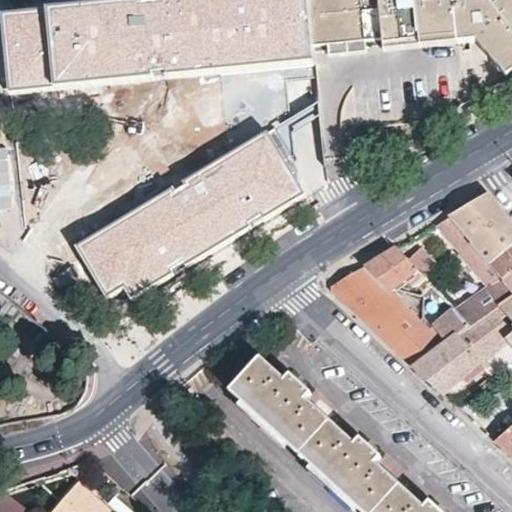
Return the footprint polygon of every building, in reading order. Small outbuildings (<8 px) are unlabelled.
[(312,49),(307,0),(164,0),(1,17),(11,97),(270,68),(313,64),(312,49)] [(511,0),(307,0),(312,49),(329,46),(366,42),(383,40),(383,43),(457,35),(458,44),(478,42),(506,76),(511,72),(511,0)] [(384,51),(458,44),(457,35),(383,43),(384,51)] [(367,53),(366,42),(329,46),(330,58),(367,53)] [(314,73),(284,77),(288,122),(318,108),(314,73)] [(271,130),(301,188),(324,175),(318,108),(288,122),(271,130)] [(107,224),(81,239),(115,294),(301,188),(271,130),(107,224)] [(511,215),(492,192),(468,206),(451,216),(488,259),(511,243),(511,215)] [(488,259),(451,216),(439,223),(463,251),(462,253),(488,287),(456,310),(473,328),(488,318),(511,301),(511,286),(503,277),(488,259)] [(511,243),(488,259),(503,277),(511,270),(511,243)] [(397,348),(416,366),(460,337),(473,328),(456,310),(456,309),(444,317),(428,329),(424,324),(428,320),(423,316),(419,321),(391,292),(410,278),(421,270),(410,258),(400,246),(360,271),(338,284),(335,292),(359,314),(378,331),(386,339),(397,348)] [(424,246),(410,258),(421,270),(428,278),(442,266),(424,246)] [(428,278),(421,270),(410,278),(444,317),(456,309),(428,278)] [(511,270),(503,277),(511,286),(511,270)] [(511,301),(488,318),(473,328),(460,337),(484,365),(488,369),(492,366),(496,363),(491,357),(510,340),(511,341),(511,301)] [(433,382),(449,397),(484,365),(460,337),(416,366),(433,382)] [(363,511),(444,511),(433,501),(426,508),(377,462),(383,456),(370,444),(361,436),(356,443),(308,398),(314,392),(301,381),(293,373),(286,379),(263,358),(232,392),(363,511)] [(190,393),(177,403),(174,406),(193,428),(196,425),(208,416),(190,393)] [(511,411),(488,433),(497,441),(511,428),(511,411)] [(511,454),(511,428),(497,441),(511,454)] [(109,511),(101,504),(75,482),(50,511),(109,511)] [(121,511),(106,499),(101,504),(109,511),(121,511)]
